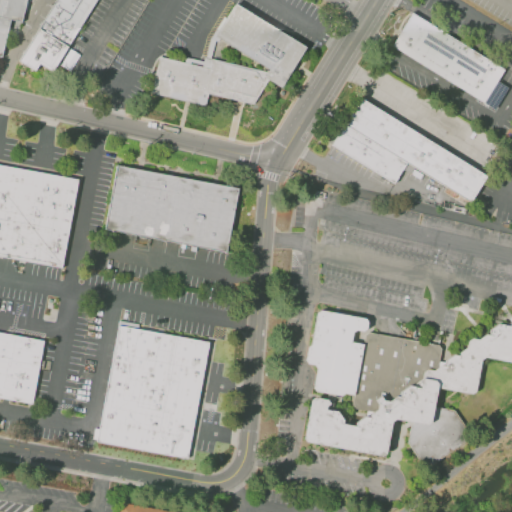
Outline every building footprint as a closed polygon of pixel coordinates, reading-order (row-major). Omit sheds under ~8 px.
[(0,0),(28,0),(23,23),(12,20),(3,57),(0,56),(0,0)] [(19,61),(57,0),(100,0),(55,73),(41,64),(36,72),(19,61)] [(284,89),(310,48),(239,4),(218,37),(272,70),(267,77),(268,79),(284,89)] [(506,69),(415,14),(395,46),(486,101),(506,69)] [(152,94),(159,57),(210,70),(212,59),(267,72),(267,77),(268,79),(269,81),(255,105),(208,95),(206,105),(152,94)] [(489,176),(362,99),(333,147),(395,185),(408,164),(472,203),(489,176)] [(116,164),(238,188),(225,251),(103,228),(116,164)] [(0,257),(64,270),(80,180),(0,165),(0,257)] [(511,362),(511,317),(447,361),(442,365),(445,347),(369,332),(371,320),(320,310),(313,346),(309,348),(307,364),(320,366),(314,392),(356,400),(354,410),(373,413),(354,426),(349,425),(330,401),(314,398),(307,443),(389,458),(394,419),(414,423),(410,443),(429,470),(475,434),(457,412),(437,408),(441,389),(478,397),(486,357),(511,362)] [(120,327),(212,344),(190,460),(98,442),(120,327)] [(0,332),(45,341),(33,406),(0,399),(0,332)] [(174,511),(121,503),(119,511),(174,511)]
